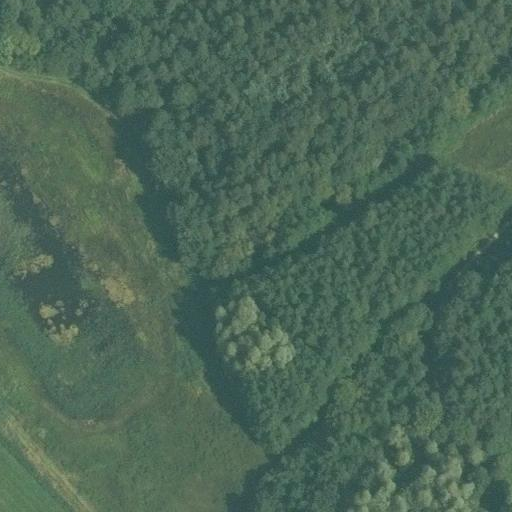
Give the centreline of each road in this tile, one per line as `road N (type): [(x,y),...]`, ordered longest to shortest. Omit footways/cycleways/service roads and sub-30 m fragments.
road 1 (track): [(233,511),(271,458),(242,325),(182,261),(100,126),(60,86),(0,62)]
road 2 (track): [(0,29),(92,22),(138,0)]
